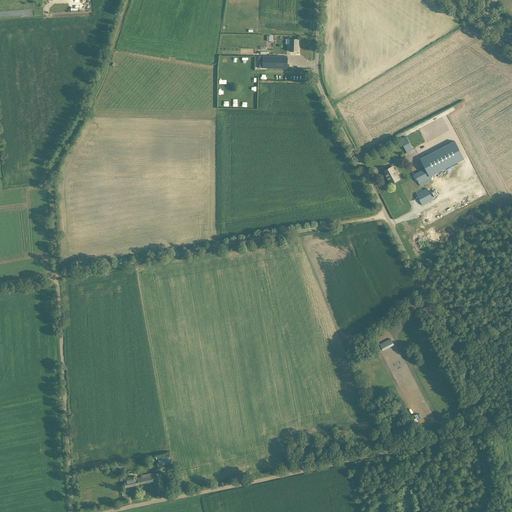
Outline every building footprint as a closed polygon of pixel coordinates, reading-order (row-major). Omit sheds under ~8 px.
[(290,52),(294,52),(299,52),(299,39),(286,39),(286,44),(290,44),(290,52)] [(263,68),(282,69),(287,69),(288,57),(283,57),(276,56),(259,56),(259,62),(260,62),(260,68),(263,68)] [(406,136),(400,140),(407,152),(413,149),(406,136)] [(455,142),(421,160),(430,178),(465,160),(455,142)] [(393,166),(391,167),(384,171),(391,184),(399,180),(395,171),(393,166)] [(426,169),(415,175),(421,186),(431,180),(430,177),(426,169)] [(494,178),(421,211),(429,231),(466,215),(463,208),(500,191),(494,178)] [(422,189),(416,192),(422,205),(433,200),(427,188),(423,191),(422,189)] [(414,298),(409,301),(413,308),(418,306),(414,298)] [(392,338),(380,344),(384,351),(395,345),(392,338)] [(158,456),(159,465),(170,464),(169,455),(158,456)] [(136,476),(132,477),(127,478),(129,486),(154,481),(157,494),(164,493),(160,472),(153,474),(153,475),(141,478),(141,477),(136,478),(136,476)]
